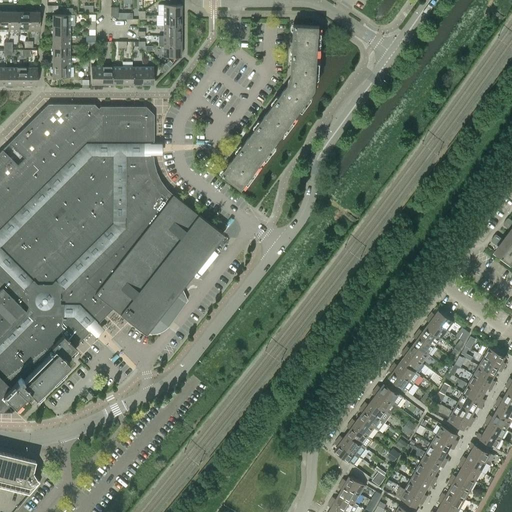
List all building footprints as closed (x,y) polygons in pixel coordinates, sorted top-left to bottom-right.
[(163,15),(180,15),(180,4),(177,4),(176,0),(172,0),(173,4),(163,4),(163,15)] [(7,31),(18,31),(18,12),(7,12),(7,31)] [(18,31),(28,31),(28,12),(18,12),(18,31)] [(28,12),(28,31),(39,31),(39,12),(28,12)] [(67,14),(63,14),(52,14),(52,25),(69,25),(69,15),(69,14),(67,14)] [(163,25),(180,25),(180,15),(163,15),(163,25)] [(52,25),(52,35),(69,35),(69,25),(52,25)] [(180,25),(163,25),(163,36),(180,36),(180,25)] [(222,173),(221,173),(242,189),(248,181),(247,180),(254,171),(255,172),(266,156),(265,156),(272,147),(272,148),(284,132),(283,132),(290,123),(290,124),(302,108),(301,107),(313,92),(313,91),(314,89),(314,88),(315,87),(315,85),(316,66),(317,66),(318,56),(318,52),(318,47),(317,47),(318,35),(319,35),(319,26),(301,25),(294,25),(291,71),(291,77),(294,77),(293,81),(291,85),(289,83),(285,88),(222,173)] [(52,35),(52,46),(69,46),(69,35),(52,35)] [(180,36),(163,36),(163,46),(180,46),(180,36)] [(52,46),(51,56),(69,56),(69,46),(52,46)] [(180,57),(180,46),(163,46),(163,57),(180,57)] [(51,56),(51,66),(69,66),(69,56),(51,56)] [(69,66),(51,66),(51,77),(69,77),(69,66)] [(101,84),(101,66),(90,66),(90,84),(101,84)] [(111,66),(101,66),(101,84),(111,84),(111,66)] [(111,66),(111,84),(121,84),(121,66),(111,66)] [(121,66),(121,84),(132,84),(132,66),(121,66)] [(142,84),(142,66),(132,66),(132,84),(142,84)] [(142,66),(142,84),(153,84),(153,66),(142,66)] [(5,85),(15,85),(15,67),(5,67),(5,85)] [(15,85),(26,85),(26,67),(15,67),(15,85)] [(26,67),(26,85),(36,85),(36,67),(26,67)] [(0,410),(11,411),(14,407),(9,402),(2,395),(20,376),(39,357),(62,334),(70,342),(74,346),(112,308),(113,308),(119,313),(120,314),(120,313),(127,319),(126,319),(127,320),(127,319),(129,321),(134,325),(135,325),(137,327),(139,328),(142,330),(142,331),(143,331),(147,332),(151,332),(152,332),(153,332),(155,332),(156,331),(158,331),(159,330),(159,331),(160,330),(161,329),(163,328),(164,327),(165,327),(166,325),(167,326),(167,325),(187,300),(181,287),(192,273),(221,237),(223,234),(220,232),(172,194),(165,188),(160,180),(156,171),(153,162),(153,156),(150,153),(151,153),(151,152),(152,151),(152,150),(152,148),(152,147),(152,146),(151,145),(151,144),(150,144),(153,140),(153,114),(145,106),(99,106),(98,108),(94,104),(47,104),(0,150),(0,410)] [(511,251),(511,238),(508,236),(502,244),(511,251)] [(511,264),(511,262),(511,251),(502,244),(496,252),(511,264)] [(429,316),(447,329),(453,321),(440,311),(437,316),(432,312),(429,316)] [(428,328),(441,338),(447,329),(429,316),(426,320),(431,323),(428,328)] [(416,333),(434,346),(441,338),(428,328),(424,332),(419,329),(416,333)] [(415,345),(428,354),(434,346),(416,333),(413,336),(418,340),(415,345)] [(20,376),(2,395),(9,402),(14,407),(15,407),(26,396),(30,400),(29,402),(31,403),(32,404),(32,403),(37,398),(35,396),(52,380),(56,376),(59,373),(69,363),(67,361),(65,359),(64,358),(66,356),(69,353),(72,350),(75,347),(74,346),(70,342),(62,334),(39,357),(44,362),(25,382),(20,376)] [(454,347),(459,351),(466,344),(460,339),(454,347)] [(404,349),(422,363),(428,354),(415,345),(412,349),(406,345),(404,349)] [(503,367),(505,364),(505,363),(502,361),(505,356),(502,354),(503,353),(497,349),(497,350),(495,349),(495,350),(489,347),(484,356),(503,367)] [(415,371),(416,371),(422,363),(404,349),(401,353),(406,357),(402,362),(415,371)] [(503,367),(484,356),(478,365),(494,374),(497,369),(501,371),(503,367)] [(420,375),(416,371),(415,371),(402,362),(399,366),(394,362),(391,366),(414,383),(420,375)] [(494,374),(478,365),(473,374),(493,385),(495,381),(492,379),(494,374)] [(407,392),(414,383),(391,366),(388,370),(393,374),(390,379),(407,392)] [(493,385),(473,374),(468,383),(484,393),(487,388),(490,390),(493,385)] [(484,393),(468,383),(463,393),(482,404),(485,400),(481,398),(484,393)] [(397,406),(403,397),(399,394),(386,384),(382,389),(377,385),(374,389),(397,405),(397,406)] [(428,391),(433,395),(438,388),(433,384),(428,391)] [(373,401),(391,414),(397,405),(374,389),(371,393),(377,396),(373,401)] [(421,399),(425,403),(430,396),(425,392),(421,399)] [(482,404),(463,393),(458,402),(474,411),(476,406),(480,408),(482,404)] [(497,400),(511,408),(511,396),(506,393),(503,398),(499,396),(497,400)] [(498,406),(495,411),(511,420),(511,408),(497,400),(495,404),(498,406)] [(362,406),(384,422),(391,414),(373,401),(370,405),(365,402),(362,406)] [(474,411),(458,402),(452,411),(472,422),(474,418),(471,416),(474,411)] [(374,427),(378,430),(384,422),(362,406),(359,409),(364,413),(361,418),(374,427)] [(472,422),(452,411),(447,420),(453,423),(452,424),(454,425),(453,426),(460,429),(460,428),(463,429),(466,424),(470,426),(472,422)] [(486,418),(506,429),(511,420),(495,411),(492,416),(489,414),(486,418)] [(349,422),(367,436),(368,435),(374,427),(361,418),(357,422),(352,418),(349,422)] [(485,429),(501,438),(506,429),(486,418),(484,422),(488,424),(485,429)] [(405,424),(412,430),(416,425),(408,420),(405,424)] [(412,430),(405,424),(401,421),(397,426),(408,435),(412,430)] [(372,439),(368,435),(367,436),(349,422),(346,426),(351,430),(348,435),(365,447),(372,439)] [(455,445),(456,443),(458,441),(454,439),(457,433),(454,432),(455,430),(449,427),(447,427),(447,428),(441,424),(436,434),(455,445)] [(501,438),(485,429),(482,434),(478,432),(476,437),(482,440),(481,442),(487,445),(488,445),(489,445),(490,444),(496,448),(501,438)] [(455,445),(436,434),(431,443),(447,452),(449,447),(453,449),(455,445)] [(337,439),(355,453),(360,456),(366,448),(365,447),(348,435),(345,439),(340,435),(337,439)] [(335,452),(348,461),(353,465),(360,456),(355,453),(337,439),(334,443),(339,447),(335,452)] [(469,453),(485,462),(491,452),(485,449),(485,448),(484,447),(478,443),(477,445),(471,441),(469,446),(472,448),(469,453)] [(447,452),(431,443),(425,452),(445,463),(447,459),(444,457),(447,452)] [(0,487),(29,494),(39,482),(32,470),(35,460),(0,451),(0,487)] [(445,463),(425,452),(420,461),(436,470),(439,465),(443,467),(445,463)] [(461,460),(480,471),(485,462),(469,453),(466,458),(463,456),(461,460)] [(459,471),(475,480),(480,471),(461,460),(458,464),(462,466),(459,471)] [(436,470),(420,461),(415,470),(435,481),(437,477),(433,475),(436,470)] [(435,481),(415,470),(410,479),(426,488),(429,483),(432,485),(435,481)] [(450,478),(470,489),(475,480),(459,471),(456,476),(453,474),(450,478)] [(340,482),(360,494),(365,484),(351,476),(348,481),(342,478),(340,482)] [(448,489),(464,498),(470,489),(450,478),(448,482),(451,484),(448,489)] [(426,488),(410,479),(405,488),(424,499),(426,495),(423,493),(426,488)] [(340,495),(355,503),(360,494),(340,482),(338,487),(343,490),(340,495)] [(424,499),(405,488),(404,489),(401,487),(396,496),(405,501),(404,502),(406,503),(406,504),(412,507),(413,505),(415,507),(418,502),(422,504),(424,499)] [(440,496),(459,507),(464,498),(448,489),(446,494),(442,492),(440,496)] [(330,501),(349,511),(355,503),(340,495),(338,500),(332,496),(330,501)] [(438,507),(446,511),(456,511),(459,507),(440,496),(437,500),(441,502),(438,507)] [(330,511),(349,511),(330,501),(327,505),(333,508),(330,511)]
